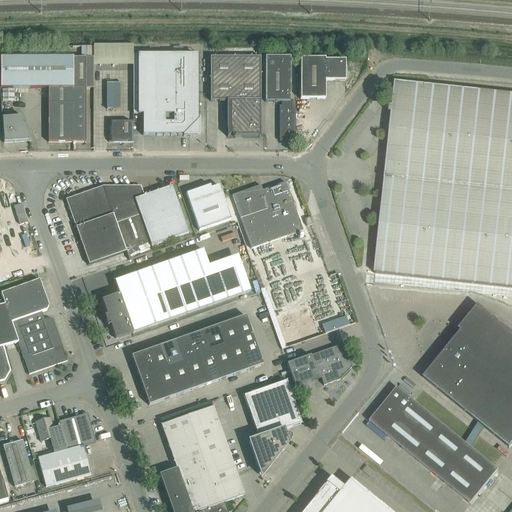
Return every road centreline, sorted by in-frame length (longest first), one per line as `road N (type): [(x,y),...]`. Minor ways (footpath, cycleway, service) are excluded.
road 1 (unclassified): [(267,511),(376,367),(376,348),(308,164)]
road 2 (unclassified): [(308,164),(24,164)]
road 3 (unclassified): [(308,164),(385,69),(511,75)]
road 4 (unclassified): [(98,386),(24,164)]
road 5 (unclassified): [(143,511),(98,386)]
